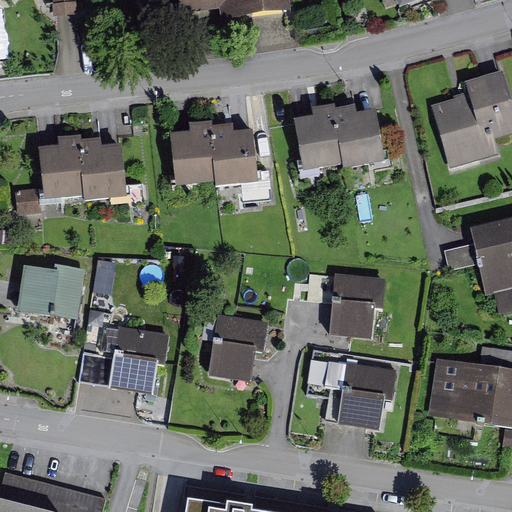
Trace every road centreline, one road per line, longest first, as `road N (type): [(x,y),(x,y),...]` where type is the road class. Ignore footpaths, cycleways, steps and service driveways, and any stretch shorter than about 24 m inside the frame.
road 1 (residential): [(0,104),(346,63),(511,24)]
road 2 (residential): [(511,503),(0,419)]
